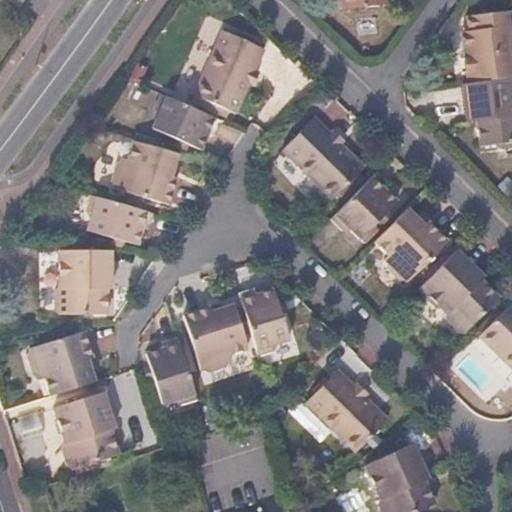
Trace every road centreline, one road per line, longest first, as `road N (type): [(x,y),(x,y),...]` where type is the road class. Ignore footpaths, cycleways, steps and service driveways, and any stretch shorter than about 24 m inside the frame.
road 1 (residential): [(215,215),(339,305),(453,413),(476,448)]
road 2 (residential): [(137,404),(125,359),(134,329),(215,215)]
road 3 (residential): [(367,99),(511,249)]
road 4 (primary): [(0,150),(111,0)]
road 5 (residential): [(265,0),(367,99)]
road 6 (residential): [(367,99),(438,0)]
